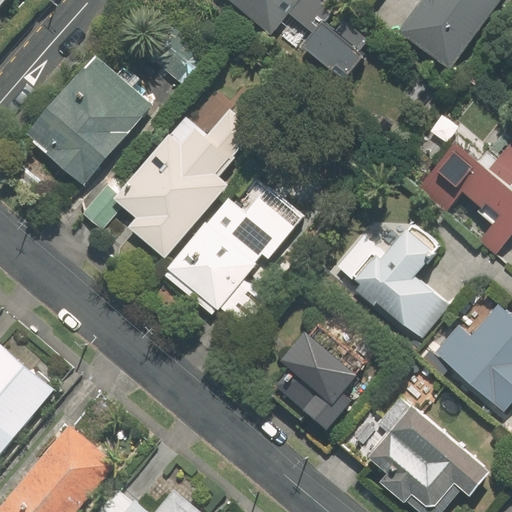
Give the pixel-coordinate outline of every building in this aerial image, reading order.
[(0,0),(0,10),(8,0),(0,0)] [(230,0),(273,35),(296,7),(309,17),(323,0),(230,0)] [(420,0),(399,25),(453,70),(511,0),(420,0)] [(152,56),(194,91),(217,63),(175,28),(152,56)] [(28,137),(88,187),(158,104),(97,54),(28,137)] [(209,135),(234,155),(256,129),(232,108),(209,135)] [(104,229),(124,205),(138,218),(130,228),(167,259),(231,183),(219,173),(234,155),(209,135),(188,117),(122,196),(108,184),(84,212),(104,229)] [(501,253),(511,239),(511,147),(491,172),(457,143),(420,187),(449,211),(465,192),(497,219),(482,237),(501,253)] [(60,187),(27,157),(7,180),(40,210),(60,187)] [(224,313),(228,308),(251,327),(275,298),(252,279),(269,259),(283,242),(298,224),(260,193),(246,211),(230,197),(170,269),(224,313)] [(356,281),(424,337),(450,305),(416,277),(438,251),(409,227),(387,253),(382,249),(356,281)] [(437,356),(506,413),(511,405),(511,317),(497,305),(471,335),(461,327),(437,356)] [(356,400),(346,392),(360,376),(309,334),(284,364),(320,393),(306,410),(331,430),(356,400)] [(0,455),(57,389),(1,341),(0,341),(0,455)] [(493,471),(404,397),(381,424),(391,432),(371,456),(391,472),(382,483),(404,501),(413,491),(434,509),(456,482),(472,496),(493,471)] [(0,511),(79,511),(120,464),(72,423),(0,507),(0,511)] [(205,511),(178,489),(157,511),(150,511),(122,488),(101,511),(205,511)]
